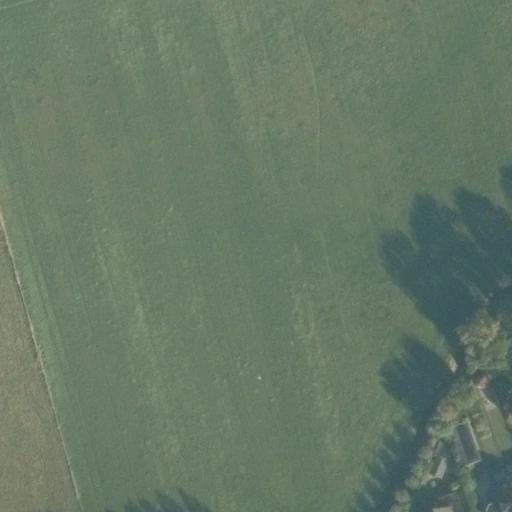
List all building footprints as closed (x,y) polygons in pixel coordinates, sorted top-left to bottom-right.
[(483,373),(477,376),(475,382),(477,388),(484,391),(490,389),(492,382),(490,376),(483,373)] [(467,425),(448,431),(453,444),(472,438),(467,425)] [(430,470),(445,475),(449,464),(434,459),(430,470)] [(496,506),(489,508),(487,511),(511,511),(511,483),(491,491),(496,506)] [(461,511),(456,495),(434,503),(437,511),(461,511)]
